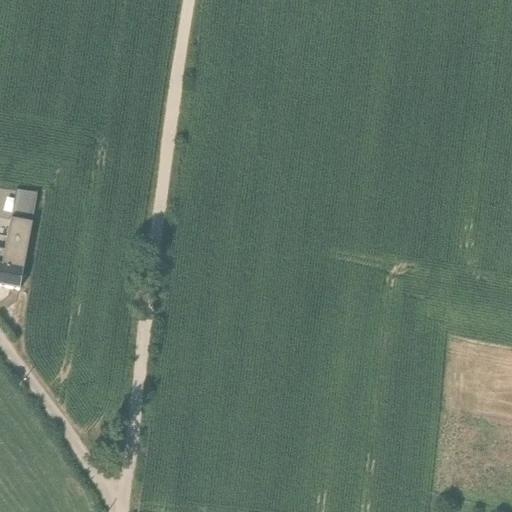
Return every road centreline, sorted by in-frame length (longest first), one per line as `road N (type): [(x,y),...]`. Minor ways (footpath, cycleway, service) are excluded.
road 1 (track): [(132,421),(188,0)]
road 2 (unclassified): [(0,344),(123,506)]
